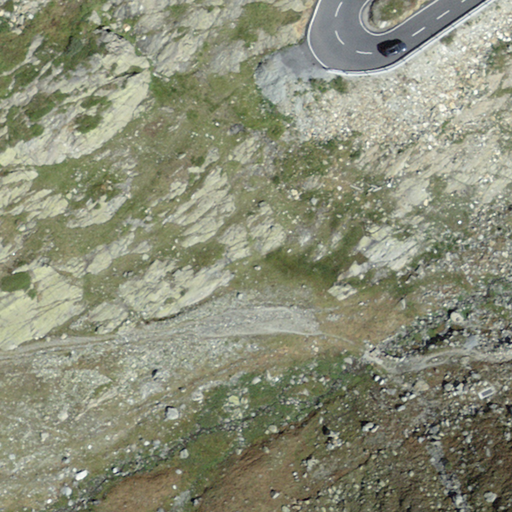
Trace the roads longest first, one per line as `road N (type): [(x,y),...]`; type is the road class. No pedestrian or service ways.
road 1 (trunk): [(402,511),(511,330)]
road 2 (tertiary): [(463,0),(414,34),(367,52),(339,40),(334,14),(341,0)]
